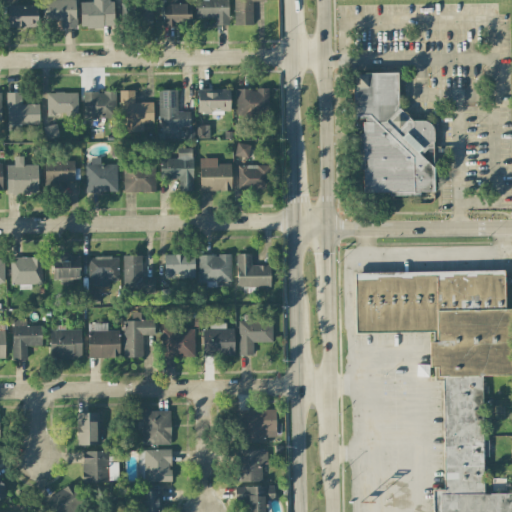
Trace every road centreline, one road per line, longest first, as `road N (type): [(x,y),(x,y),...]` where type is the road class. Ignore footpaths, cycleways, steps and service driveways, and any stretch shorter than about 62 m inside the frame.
road 1 (residential): [(511,226),(0,225)]
road 2 (residential): [(324,386),(0,390)]
road 3 (residential): [(320,55),(0,60)]
road 4 (secondary): [(323,229),(319,0)]
road 5 (secondary): [(293,387),(294,511)]
road 6 (residential): [(201,390),(200,511)]
